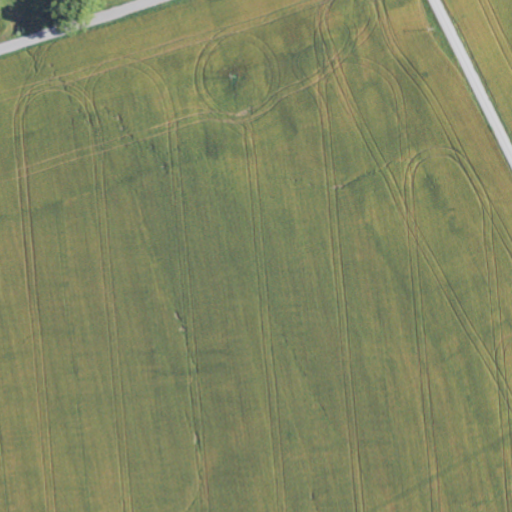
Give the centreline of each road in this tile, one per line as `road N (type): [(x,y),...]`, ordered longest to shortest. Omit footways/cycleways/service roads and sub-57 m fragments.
road 1 (residential): [(511,157),(434,0)]
road 2 (residential): [(0,53),(164,0)]
